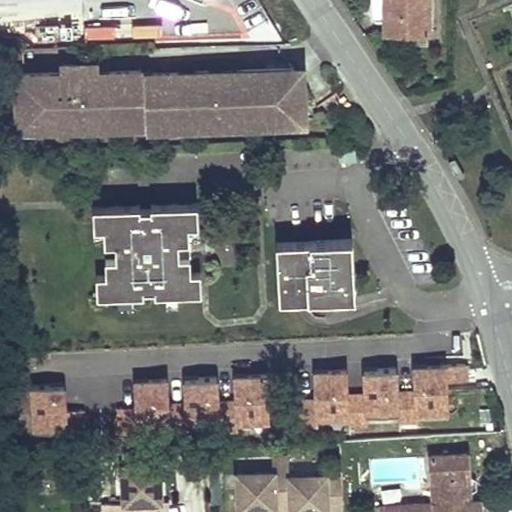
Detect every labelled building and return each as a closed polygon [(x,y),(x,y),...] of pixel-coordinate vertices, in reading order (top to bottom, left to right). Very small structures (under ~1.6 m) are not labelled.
[(430,31),(430,6),(429,0),(384,0),(385,30),(430,31)] [(143,70),(98,71),(98,63),(63,64),(63,72),(16,74),(18,131),(145,127),(145,131),(270,127),(270,117),(290,116),(290,107),(289,77),(267,78),(267,70),(144,74),(143,70)] [(298,107),(297,77),(292,69),(267,70),(267,78),(289,77),(290,107),(298,107)] [(200,234),(198,202),(94,207),(95,239),(105,239),(105,243),(117,243),(118,258),(109,259),(109,275),(98,276),(99,296),(203,291),(202,268),(192,269),(191,234),(200,234)] [(352,237),(278,242),(281,299),(355,294),(352,237)] [(347,369),(314,370),(315,396),(297,397),(299,425),(318,424),(317,415),(349,413),(349,422),(367,421),(366,412),(399,411),(400,420),(417,419),(417,412),(449,410),(447,382),(468,381),(467,363),(413,366),(414,392),(397,392),(396,368),(364,369),(365,394),(348,395),(347,369)] [(236,419),(269,418),(266,373),(235,375),(236,400),(218,401),(217,375),(184,377),(185,401),(169,401),(167,377),(134,378),(135,405),(118,406),(120,434),(138,433),(137,423),(169,422),(170,432),(188,431),(188,422),(220,420),(220,428),(237,427),(236,419)] [(63,384),(33,385),(35,428),(65,427),(65,436),(84,435),(83,407),(64,408),(63,384)] [(159,448),(127,449),(128,464),(124,464),(126,500),(165,498),(163,462),(159,462),(159,448)] [(432,454),(435,501),(383,505),(383,511),(480,511),(479,498),(471,499),(468,452),(432,454)] [(291,511),(290,474),(289,454),(272,455),(273,470),(238,472),(240,508),(275,506),(275,511),(291,511)] [(122,467),(109,467),(109,497),(122,498),(122,467)] [(343,506),(341,474),(327,475),(326,472),(290,474),(291,511),(297,511),(328,511),(329,507),(343,506)] [(165,498),(126,500),(107,501),(107,511),(170,511),(170,498),(165,498)]
